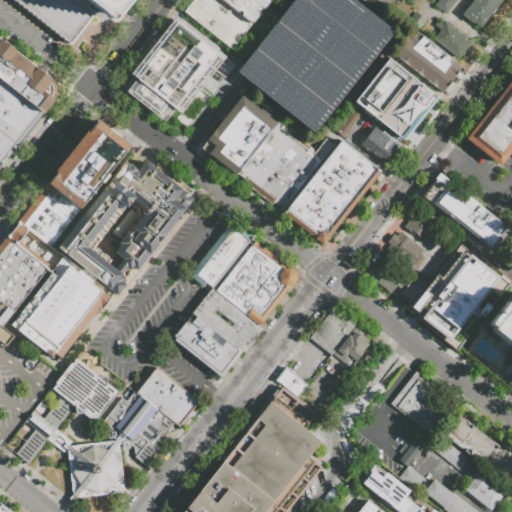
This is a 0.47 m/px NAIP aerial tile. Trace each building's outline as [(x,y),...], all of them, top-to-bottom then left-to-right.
[(14,0),(70,44),(94,13),(77,0),(14,0)] [(84,0),(127,0),(111,21),(84,0)] [(191,0),(221,0),(252,24),(232,50),(183,11),(191,0)] [(252,0),(263,8),(261,11),(263,13),(254,25),(252,24),(221,0),(252,0)] [(235,72),(292,0),(353,0),(394,33),(312,134),(247,82),(235,72)] [(272,0),(267,6),(266,5),(263,8),(252,0),(272,0)] [(436,0),(433,4),(444,13),(455,0),(436,0)] [(471,0),(461,15),(480,28),(499,0),(471,0)] [(175,20),(216,51),(186,89),(203,102),(179,133),(122,89),(175,20)] [(427,38),(459,57),(469,40),(437,21),(427,38)] [(417,32),(461,67),(439,94),(437,92),(392,56),(397,50),(395,48),(407,34),(408,35),(413,29),(417,32)] [(0,39),(1,38),(18,51),(17,52),(35,66),(15,92),(0,80),(0,39)] [(392,56),(437,92),(409,126),(396,115),(386,128),(355,102),(392,56)] [(15,92),(35,66),(52,79),(54,82),(55,85),(56,89),(56,92),(55,96),(54,99),(43,114),(42,113),(15,92)] [(511,76),(511,146),(497,166),(463,139),(511,76)] [(0,80),(15,92),(42,113),(34,123),(0,96),(0,80)] [(200,148),(242,93),(278,121),(235,176),(200,148)] [(0,96),(34,123),(26,133),(0,112),(0,96)] [(359,113),(350,106),(332,130),(341,137),(359,113)] [(0,112),(26,133),(17,145),(14,142),(0,131),(0,112)] [(95,118),(108,128),(100,138),(87,129),(95,118)] [(246,185),(235,176),(278,121),(282,124),(280,128),(286,133),(246,185)] [(359,144),(374,125),(398,144),(383,163),(359,144)] [(82,162),(69,152),(74,146),(86,155),(93,147),(100,138),(108,128),(130,145),(97,187),(100,189),(85,208),(83,207),(81,209),(58,192),(66,183),(74,172),(82,162)] [(87,129),(100,138),(93,147),(81,137),(87,129)] [(0,131),(14,142),(0,159),(0,131)] [(257,193),(246,185),(286,133),(297,141),(257,193)] [(81,137),(93,147),(86,155),(74,146),(81,137)] [(271,203),(311,152),(313,154),(325,138),(332,143),(280,211),(271,203)] [(322,244),(283,213),(340,139),(380,170),(322,244)] [(271,203),(257,193),(297,141),(311,152),(271,203)] [(55,247),(131,150),(193,197),(116,295),(106,288),(64,254),(55,247)] [(69,152),(82,162),(74,172),(62,162),(69,152)] [(62,162),(74,172),(66,183),(53,173),(62,162)] [(53,173),(66,183),(58,192),(46,183),(53,173)] [(434,179),(438,173),(448,180),(444,186),(434,179)] [(38,192),(46,183),(58,192),(81,209),(73,219),(38,192)] [(431,204),(443,189),(462,204),(467,196),(502,223),(499,227),(503,230),(488,248),(431,204)] [(33,199),(38,192),(73,219),(68,226),(33,199)] [(28,206),(33,199),(68,226),(63,232),(28,206)] [(23,212),(28,206),(63,232),(58,239),(23,212)] [(403,226),(417,209),(445,230),(431,248),(403,226)] [(17,220),(23,212),(58,239),(51,247),(27,228),(17,220)] [(17,220),(8,222),(4,228),(4,236),(14,244),(27,228),(17,220)] [(187,276),(231,220),(252,237),(211,288),(205,283),(202,287),(187,276)] [(394,232),(397,234),(400,230),(424,250),(407,270),(383,251),(387,247),(383,244),(394,232)] [(0,246),(0,240),(4,236),(4,237),(14,244),(50,273),(43,281),(0,246)] [(258,326),(214,291),(254,240),(295,272),(295,279),(258,326)] [(0,259),(0,246),(43,281),(37,289),(0,259)] [(467,264),(461,273),(459,271),(450,282),(437,272),(458,246),(466,252),(464,254),(469,258),(465,263),(467,264)] [(17,315),(26,303),(32,295),(37,289),(43,281),(50,273),(56,265),(64,254),(106,288),(103,292),(110,298),(102,309),(99,307),(57,360),(56,361),(9,325),(17,315)] [(404,282),(399,288),(396,286),(390,293),(365,274),(380,255),(405,275),(401,279),(404,282)] [(0,269),(0,259),(37,289),(32,295),(0,269)] [(0,283),(0,269),(32,295),(26,303),(0,283)] [(498,270),(511,281),(458,348),(445,337),(458,321),(459,321),(482,293),(481,292),(488,284),(489,284),(494,278),(493,277),(498,270)] [(413,275),(427,286),(412,305),(411,306),(397,296),(413,275)] [(428,309),(424,314),(412,305),(427,286),(431,280),(443,290),(435,300),(438,302),(431,311),(428,309)] [(0,283),(26,303),(17,315),(3,303),(0,306),(0,283)] [(192,312),(211,288),(214,291),(258,326),(260,327),(256,332),(257,332),(247,344),(245,342),(239,350),(192,312)] [(511,347),(489,330),(491,327),(486,324),(505,300),(509,303),(511,299),(511,347)] [(0,306),(3,303),(17,315),(9,325),(8,326),(5,324),(2,328),(0,326),(0,306)] [(323,318),(331,308),(353,325),(346,336),(323,318)] [(173,340),(174,339),(172,337),(192,312),(241,351),(220,377),(173,340)] [(316,328),(323,318),(346,336),(338,345),(316,328)] [(13,336),(5,346),(0,341),(0,326),(2,328),(13,336)] [(307,338),(316,328),(338,345),(330,356),(307,338)] [(351,358),(346,364),(333,355),(353,328),(358,332),(360,330),(366,334),(364,337),(369,341),(355,361),(351,358)] [(145,467),(134,459),(135,457),(134,456),(133,449),(128,445),(128,449),(121,450),(121,445),(119,445),(118,446),(124,493),(72,499),(66,449),(62,453),(46,440),(27,465),(14,455),(33,429),(24,422),(32,411),(41,419),(59,396),(51,389),(61,376),(74,360),(98,378),(106,377),(107,384),(118,393),(116,395),(126,402),(134,392),(173,424),(167,432),(168,433),(161,442),(156,437),(149,445),(154,448),(157,451),(145,467)] [(192,410),(150,375),(156,367),(199,402),(192,410)] [(286,367),(307,384),(297,397),(276,380),(286,367)] [(415,370),(439,389),(431,400),(446,412),(429,434),(389,403),(415,370)] [(186,418),(143,383),(150,375),(192,410),(186,418)] [(178,428),(135,393),(143,383),(186,418),(178,428)] [(180,511),(270,399),(276,391),(280,386),(316,414),(305,429),(320,441),(308,457),(320,466),(283,511),(180,511)] [(446,432),(462,412),(511,452),(511,472),(506,480),(446,432)] [(468,459),(458,471),(427,446),(436,434),(468,459)] [(408,466),(406,467),(396,459),(400,454),(397,452),(407,440),(410,443),(409,444),(419,451),(408,466)] [(373,464),(384,473),(385,471),(410,490),(409,492),(423,503),(425,502),(437,511),(396,511),(359,482),(373,464)] [(423,478),(414,489),(399,477),(406,467),(408,466),(423,478)] [(490,511),(462,490),(477,472),(505,494),(490,511)] [(447,511),(423,493),(433,480),(475,511),(447,511)] [(355,511),(366,499),(382,511),(355,511)] [(0,511),(12,511),(0,502),(0,511)]
